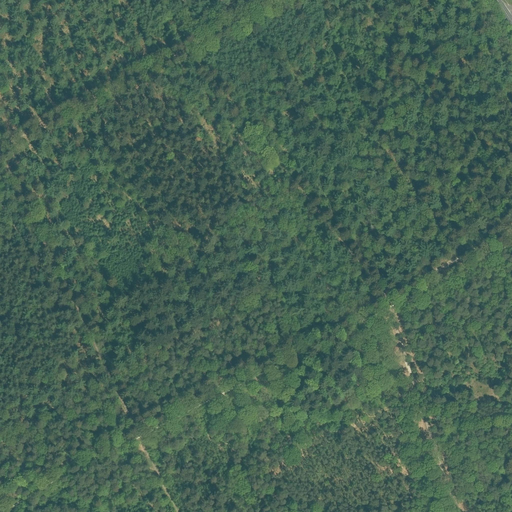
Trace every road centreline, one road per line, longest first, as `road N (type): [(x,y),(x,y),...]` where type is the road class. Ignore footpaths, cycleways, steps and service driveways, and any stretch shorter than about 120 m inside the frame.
road 1 (track): [(382,298),(0,497)]
road 2 (track): [(179,511),(0,148)]
road 3 (track): [(454,511),(382,298)]
road 4 (track): [(187,50),(36,129)]
road 5 (track): [(283,174),(187,50)]
road 6 (track): [(382,298),(286,178)]
road 7 (track): [(511,230),(382,298)]
